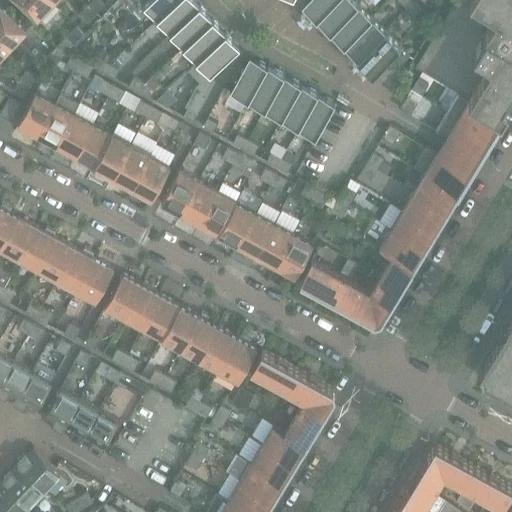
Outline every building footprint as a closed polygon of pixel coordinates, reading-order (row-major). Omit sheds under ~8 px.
[(52,1),(51,0),(19,0),(37,17),(52,1)] [(105,3),(102,0),(91,0),(88,4),(97,12),(105,3)] [(156,18),(175,0),(146,0),(143,4),(156,18)] [(170,32),(199,5),(195,0),(175,0),(156,18),(170,32)] [(315,18),(332,0),(305,0),(301,5),(315,18)] [(329,32),(357,2),(355,0),(332,0),(315,18),(329,32)] [(415,15),(422,8),(412,0),(406,7),(415,15)] [(501,117),(511,98),(511,0),(454,0),(415,65),(458,91),(501,117)] [(27,28),(0,2),(0,33),(11,44),(27,28)] [(343,45),(372,16),(357,2),(329,32),(343,45)] [(87,22),(96,12),(97,12),(88,4),(79,13),(87,22)] [(183,46),(213,19),(199,5),(170,32),(183,46)] [(357,59),(386,29),(372,16),(343,45),(357,59)] [(196,61),(226,33),(213,19),(183,46),(196,61)] [(371,72),(400,43),(386,29),(357,59),(371,72)] [(0,55),(11,44),(0,33),(0,55)] [(210,75),(239,47),(226,33),(196,61),(210,75)] [(74,44),(65,36),(56,46),(64,54),(74,44)] [(55,63),(64,54),(56,46),(47,55),(55,63)] [(109,63),(113,55),(102,49),(93,66),(104,71),(109,63)] [(72,68),(78,57),(71,54),(65,65),(72,68)] [(247,99),(266,64),(249,54),(230,90),(247,99)] [(116,58),(112,65),(118,68),(122,61),(116,58)] [(76,70),(84,75),(87,76),(93,65),(83,60),(76,70)] [(114,77),(119,69),(118,68),(112,65),(109,63),(104,71),(114,77)] [(264,108),(283,73),(266,64),(247,99),(264,108)] [(30,85),(36,74),(26,68),(19,79),(30,85)] [(78,86),(84,75),(76,70),(72,68),(66,79),(78,86)] [(410,78),(413,73),(406,69),(403,74),(410,78)] [(281,118),(300,82),(283,73),(264,108),(281,118)] [(150,97),(154,88),(157,84),(157,78),(153,74),(144,83),(139,91),(150,97)] [(139,91),(144,83),(133,77),(128,85),(139,91)] [(108,95),(114,84),(103,78),(97,89),(108,95)] [(422,94),(428,84),(417,78),(411,88),(422,94)] [(23,97),(30,85),(19,79),(13,91),(23,97)] [(298,127),(318,92),(300,82),(281,118),(298,127)] [(119,101),(125,90),(114,84),(108,95),(119,101)] [(37,134),(54,101),(35,90),(17,123),(37,134)] [(501,117),(458,91),(447,110),(490,135),(501,117)] [(315,137),(335,101),(318,92),(298,127),(315,137)] [(0,113),(11,120),(22,101),(9,94),(0,111),(0,113)] [(410,114),(418,101),(407,95),(399,107),(410,114)] [(146,115),(152,104),(141,98),(135,109),(146,115)] [(56,144),(74,111),(54,101),(37,134),(56,144)] [(157,121),(163,110),(152,104),(146,115),(157,121)] [(193,120),(198,111),(188,106),(183,115),(193,120)] [(490,135),(447,110),(435,129),(446,136),(478,155),(490,135)] [(75,155),(93,122),(74,111),(56,144),(75,155)] [(213,131),(218,122),(207,116),(202,125),(213,131)] [(185,136),(190,126),(179,120),(174,130),(185,136)] [(94,165),(112,132),(93,122),(75,155),(94,165)] [(392,143),(400,130),(389,124),(382,136),(392,143)] [(204,147),(210,137),(199,131),(194,141),(204,147)] [(113,176),(131,143),(112,132),(94,165),(113,176)] [(243,147),(248,139),(237,133),(233,142),(243,147)] [(457,190),(478,155),(446,136),(436,152),(425,171),(457,190)] [(254,153),(258,144),(248,139),(243,147),(254,153)] [(132,186),(150,153),(131,143),(113,176),(132,186)] [(232,163),(238,152),(227,146),(221,157),(232,163)] [(286,150),(281,158),(292,163),(296,155),(286,150)] [(377,168),(384,158),(373,151),(366,162),(377,168)] [(243,169),(249,158),(238,152),(232,163),(243,169)] [(277,166),(281,158),(271,152),(266,160),(277,166)] [(152,197),(169,164),(150,153),(132,186),(152,197)] [(288,171),(292,163),(281,158),(277,166),(288,171)] [(371,179),(377,168),(366,162),(360,173),(371,179)] [(270,183),(276,172),(265,166),(259,177),(270,183)] [(180,212),(198,179),(179,169),(161,202),(180,212)] [(457,190),(425,171),(414,189),(446,209),(457,190)] [(281,189),(287,178),(276,172),(270,183),(281,189)] [(200,223),(217,190),(198,179),(180,212),(200,223)] [(311,199),(317,187),(306,181),(300,193),(311,199)] [(350,202),(356,192),(345,185),(339,196),(350,202)] [(322,205),(328,194),(317,187),(311,199),(322,205)] [(446,209),(414,189),(402,208),(434,227),(446,209)] [(219,233),(236,200),(217,190),(200,223),(219,233)] [(343,213),(350,202),(339,196),(332,207),(343,213)] [(238,244),(255,211),(236,200),(219,233),(238,244)] [(0,246),(18,215),(10,210),(12,207),(2,202),(0,205),(0,204),(0,246)] [(434,227),(402,208),(391,227),(423,246),(434,227)] [(256,254),(274,221),(255,211),(238,244),(256,254)] [(0,247),(19,258),(37,225),(18,215),(0,246),(0,247)] [(275,264),(293,231),(274,221),(256,254),(275,264)] [(38,268),(56,235),(54,234),(55,231),(47,226),(45,229),(37,225),(19,258),(38,268)] [(423,246),(391,227),(380,245),(412,265),(423,246)] [(295,275),(313,242),(293,231),(275,264),(295,275)] [(57,278),(75,246),(56,235),(38,268),(57,278)] [(363,261),(369,249),(357,243),(351,255),(363,261)] [(389,302),(412,265),(380,245),(379,246),(391,254),(370,289),(389,302)] [(76,289),(94,256),(91,255),(93,252),(84,247),(83,250),(75,246),(57,278),(76,289)] [(95,300),(113,267),(94,256),(76,289),(95,300)] [(347,258),(339,273),(311,257),(300,278),(339,299),(350,279),(358,264),(347,258)] [(124,315),(142,283),(122,272),(104,305),(124,315)] [(143,326),(161,293),(154,289),(156,286),(144,279),(142,283),(124,315),(143,326)] [(389,302),(370,289),(350,279),(339,299),(374,318),(380,317),(389,302)] [(0,297),(9,302),(15,291),(4,285),(0,292),(0,297)] [(162,336),(180,303),(161,293),(143,326),(162,336)] [(36,317),(42,306),(31,300),(25,311),(36,317)] [(181,347),(199,314),(180,303),(162,336),(181,347)] [(47,323),(53,312),(42,306),(36,317),(47,323)] [(200,357),(218,324),(210,320),(212,317),(202,312),(200,315),(199,314),(181,347),(200,357)] [(511,315),(480,369),(482,377),(511,393),(511,315)] [(28,334),(34,323),(23,317),(17,328),(28,334)] [(74,338),(80,327),(70,321),(64,332),(74,338)] [(39,340),(45,329),(34,323),(28,334),(39,340)] [(219,367),(237,334),(218,324),(200,357),(219,367)] [(94,349),(100,338),(89,332),(83,343),(94,349)] [(239,378),(256,345),(248,341),(250,338),(240,332),(238,335),(237,334),(219,367),(239,378)] [(66,354),(72,343),(61,337),(55,348),(66,354)] [(122,364),(128,353),(117,347),(111,358),(122,364)] [(85,364),(91,354),(81,348),(74,359),(85,364)] [(301,369),(262,348),(251,368),(289,390),(301,369)] [(0,380),(13,358),(0,350),(0,380)] [(133,370),(139,359),(128,353),(122,364),(133,370)] [(0,392),(13,400),(32,369),(13,358),(0,380),(0,392)] [(115,381),(120,370),(100,360),(95,371),(115,381)] [(160,385),(166,374),(155,368),(149,379),(160,385)] [(33,412),(51,381),(32,369),(13,400),(33,412)] [(334,393),(333,387),(301,369),(289,390),(304,398),(324,410),(334,393)] [(125,387),(131,376),(120,370),(115,381),(125,387)] [(171,391),(177,380),(166,374),(160,385),(171,391)] [(61,428),(79,397),(60,386),(42,417),(61,428)] [(195,410),(200,401),(190,395),(185,405),(195,410)] [(80,440),(99,408),(79,397),(61,428),(80,440)] [(304,443),(324,410),(304,398),(285,430),(273,423),(272,424),(304,443)] [(206,416),(211,406),(200,401),(195,410),(206,416)] [(224,420),(230,410),(220,404),(215,414),(224,420)] [(99,451),(118,419),(99,408),(80,440),(99,451)] [(218,429),(224,420),(215,414),(209,423),(218,429)] [(304,443),(272,424),(261,442),(293,462),(304,443)] [(203,457),(209,447),(198,440),(192,451),(203,457)] [(293,462),(261,442),(250,461),(282,480),(293,462)] [(474,464),(438,444),(435,443),(424,462),(444,474),(463,485),(474,464)] [(60,471),(54,466),(34,447),(18,463),(45,488),(60,471)] [(196,468),(203,457),(192,451),(185,461),(196,468)] [(282,480),(250,461),(238,480),(270,499),(282,480)] [(423,511),(421,511),(434,490),(444,474),(424,462),(401,499),(422,511),(423,511)] [(45,488),(18,463),(3,479),(29,504),(45,488)] [(511,487),(511,484),(474,464),(463,485),(502,506),(511,487)] [(180,495),(187,483),(177,476),(169,489),(180,495)] [(21,511),(29,504),(3,479),(0,482),(0,506),(6,511),(21,511)] [(262,511),(270,499),(238,480),(227,498),(249,511),(262,511)] [(91,501),(84,491),(74,497),(80,508),(91,501)] [(73,511),(80,508),(74,497),(64,503),(68,511),(73,511)] [(249,511),(227,498),(218,511),(249,511)] [(422,511),(401,499),(393,511),(422,511)] [(122,511),(106,502),(88,511),(122,511)]
